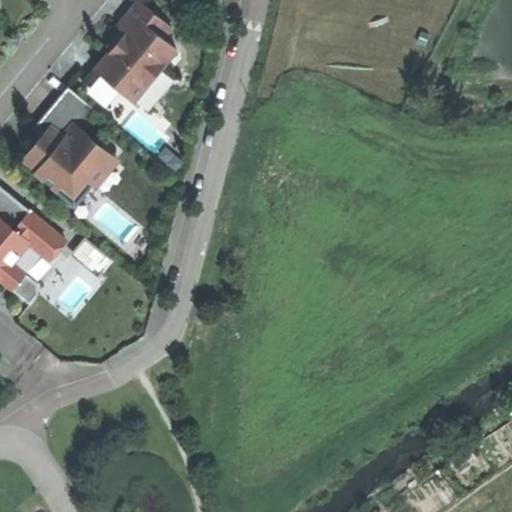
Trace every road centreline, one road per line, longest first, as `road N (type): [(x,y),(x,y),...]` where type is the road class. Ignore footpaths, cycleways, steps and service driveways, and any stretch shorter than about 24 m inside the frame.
road 1 (residential): [(255,0),(169,336),(133,366),(63,394),(0,440)]
road 2 (residential): [(0,97),(81,0)]
